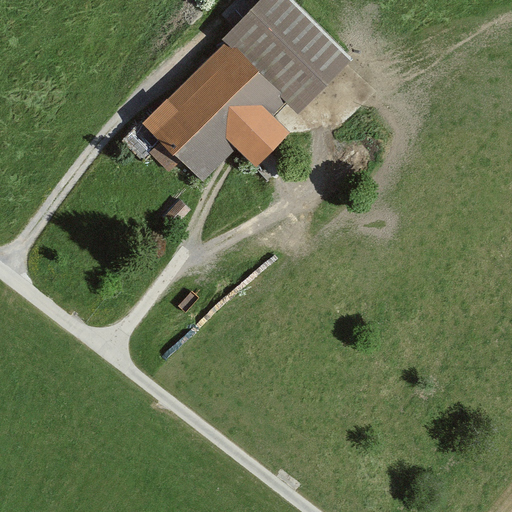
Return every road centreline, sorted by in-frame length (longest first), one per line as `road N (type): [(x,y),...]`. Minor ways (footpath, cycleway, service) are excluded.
road 1 (track): [(0,267),(316,511)]
road 2 (unknown): [(112,353),(186,257)]
